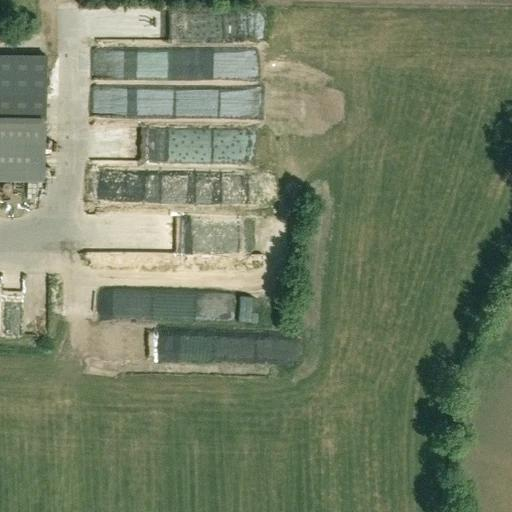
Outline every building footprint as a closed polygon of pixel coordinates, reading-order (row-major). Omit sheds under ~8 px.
[(0,180),(45,182),(46,57),(42,57),(0,56),(0,180)] [(252,197),(254,174),(124,164),(126,134),(114,133),(111,167),(101,166),(100,186),(129,188),(130,180),(155,182),(154,189),(252,197)] [(95,242),(151,243),(152,215),(117,214),(117,223),(96,222),(95,242)] [(254,257),(281,257),(281,224),(251,224),(251,238),(254,238),(254,257)] [(0,271),(0,318),(13,318),(12,335),(34,336),(34,295),(51,295),(51,280),(11,280),(11,272),(0,271)]
